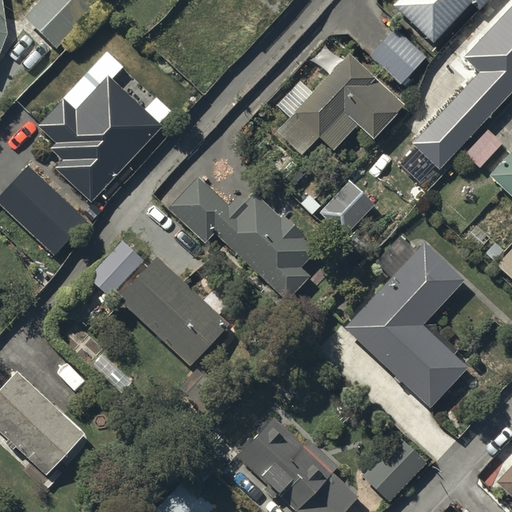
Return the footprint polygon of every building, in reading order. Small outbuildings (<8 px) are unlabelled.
[(78,0),(43,0),(24,20),(57,52),(93,14),(78,0)] [(400,0),(392,9),(432,47),(470,6),(479,14),(492,0),(400,0)] [(483,91),(501,108),(511,95),(511,14),(469,61),(491,82),(483,91)] [(180,66),(197,49),(182,35),(177,40),(162,26),(151,38),(180,66)] [(398,31),(369,58),(398,88),(401,85),(404,88),(411,82),(408,78),(426,61),(398,31)] [(56,169),(91,202),(162,127),(111,81),(123,68),(106,52),(38,127),(56,144),(50,150),(63,162),(56,169)] [(348,58),(275,135),(301,160),(318,141),(332,154),(355,130),(371,145),(404,111),(348,58)] [(497,112),(465,82),(424,127),(456,156),(497,112)] [(487,133),(464,157),(478,171),(501,146),(487,133)] [(511,199),(511,155),(490,179),(511,199)] [(0,197),(0,206),(53,259),(86,224),(29,168),(0,197)] [(214,235),(285,303),(309,278),(299,268),(314,254),(300,241),(304,237),(284,218),(280,222),(254,197),(243,208),(236,201),(228,208),(199,180),(169,210),(205,245),(214,235)] [(390,281),(343,330),(429,411),(468,370),(422,327),(464,282),(424,245),(417,252),(400,237),(373,265),(390,281)] [(86,280),(109,301),(143,264),(120,243),(86,280)] [(511,250),(496,268),(511,283),(511,250)] [(119,303),(188,370),(229,329),(220,321),(232,307),(215,291),(201,306),(157,263),(119,303)] [(16,452),(46,480),(86,437),(16,375),(0,393),(0,438),(6,444),(3,446),(13,455),(16,452)] [(272,420),(236,460),(290,511),(345,511),(357,500),(331,477),(338,470),(308,443),(304,449),(272,420)] [(361,479),(387,505),(425,465),(399,440),(361,479)] [(154,511),(211,511),(215,509),(197,493),(212,477),(198,465),(154,511)] [(511,471),(498,486),(511,499),(511,471)]
